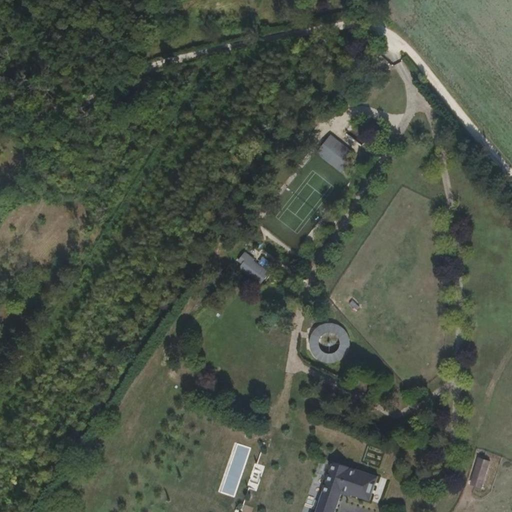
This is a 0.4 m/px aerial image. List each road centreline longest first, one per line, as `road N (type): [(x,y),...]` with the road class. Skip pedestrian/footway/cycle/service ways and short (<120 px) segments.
road 1 (unclassified): [(205,51),(66,101),(0,102)]
road 2 (unclassified): [(205,51),(330,29),(374,29),(395,38)]
road 3 (track): [(395,38),(511,175)]
